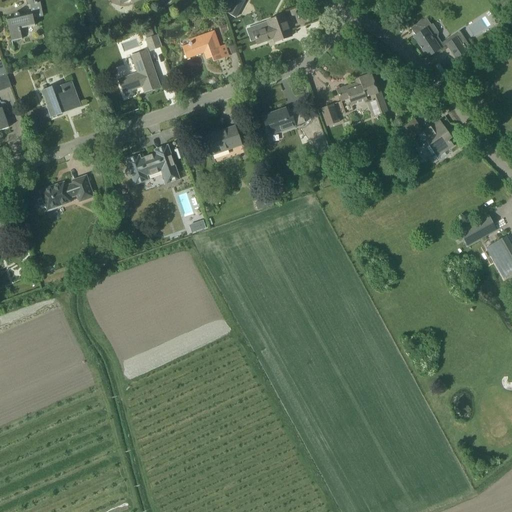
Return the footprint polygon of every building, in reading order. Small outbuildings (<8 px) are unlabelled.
[(230,0),(224,12),(236,18),(245,0),(230,0)] [(310,12),(304,14),(307,22),(313,20),(310,12)] [(34,24),(33,18),(31,13),(19,16),(19,15),(18,13),(16,13),(14,14),(14,16),(14,17),(6,19),(11,42),(22,39),(19,28),(34,24)] [(253,33),(257,44),(273,39),(274,42),(291,36),(284,16),(267,21),(269,27),(253,33)] [(415,35),(413,37),(427,58),(444,47),(447,44),(456,58),(466,52),(465,51),(464,50),(469,46),(466,42),(461,45),(456,38),(455,39),(452,35),(441,43),(437,37),(438,33),(432,24),(430,25),(426,18),(416,25),(420,32),(415,35)] [(151,29),(144,31),(146,37),(153,35),(151,29)] [(225,45),(219,47),(214,31),(189,40),(190,44),(182,47),(186,59),(201,54),(200,52),(203,51),(206,60),(212,58),(213,62),(230,56),(230,55),(229,56),(225,45)] [(161,47),(157,35),(145,39),(149,52),(161,47)] [(137,73),(119,80),(123,94),(124,93),(125,97),(128,97),(131,96),(133,94),(131,91),(143,86),(145,92),(144,92),(145,92),(160,87),(147,51),(131,56),(137,73)] [(6,73),(0,75),(0,91),(11,87),(6,73)] [(370,101),(366,102),(372,117),(387,112),(379,91),(377,92),(371,74),(355,79),(356,83),(336,90),(341,102),(349,99),(351,105),(366,100),(365,98),(369,96),(370,101)] [(40,91),(47,109),(50,118),(61,114),(61,112),(69,109),(70,111),(72,110),(71,110),(70,110),(69,109),(79,105),(80,106),(78,107),(79,107),(81,107),(71,81),(60,86),(63,93),(55,96),(51,87),(40,91)] [(339,122),(332,104),(320,109),(327,127),(339,122)] [(285,109),(261,117),(265,127),(269,126),(272,135),(305,124),(303,121),(307,119),(303,107),(290,112),(289,110),(289,111),(286,112),(285,109)] [(0,130),(9,128),(2,108),(0,108),(0,130)] [(329,152),(315,113),(310,115),(312,122),(301,130),(315,151),(317,156),(329,152)] [(414,119),(399,130),(406,140),(421,130),(414,119)] [(439,121),(423,132),(427,138),(424,140),(435,155),(432,157),(435,162),(446,155),(444,152),(453,146),(446,136),(449,134),(439,121)] [(212,155),(241,145),(234,126),(205,137),(212,155)] [(161,170),(166,184),(179,180),(167,146),(154,150),(155,154),(152,156),(151,154),(151,155),(151,156),(144,158),(144,157),(143,157),(144,158),(140,160),(139,156),(126,160),(128,168),(126,169),(125,171),(125,174),(126,176),(129,177),(131,177),(134,185),(147,180),(146,176),(149,175),(150,176),(150,174),(157,172),(157,173),(158,173),(158,172),(161,170)] [(181,148),(174,151),(178,160),(184,158),(181,148)] [(40,192),(42,198),(38,199),(37,201),(39,207),(41,208),(45,206),(47,212),(62,207),(61,206),(62,205),(64,210),(71,207),(70,203),(71,202),(69,198),(77,196),(79,202),(93,197),(86,176),(71,181),(72,184),(65,186),(64,182),(60,184),(60,185),(57,186),(56,185),(54,186),(54,187),(52,188),(50,187),(44,189),(43,191),(40,192)] [(269,199),(264,201),(266,208),(272,206),(269,199)] [(97,206),(96,210),(98,213),(101,213),(104,212),(105,209),(103,206),(100,205),(97,206)] [(0,252),(1,252),(2,252),(2,251),(3,251),(3,250),(4,249),(4,248),(4,247),(4,246),(4,245),(3,245),(0,236),(9,233),(1,209),(0,208),(0,252)] [(467,246),(495,230),(488,215),(459,231),(467,246)] [(511,249),(505,236),(492,244),(485,248),(503,278),(511,272),(511,249)]
